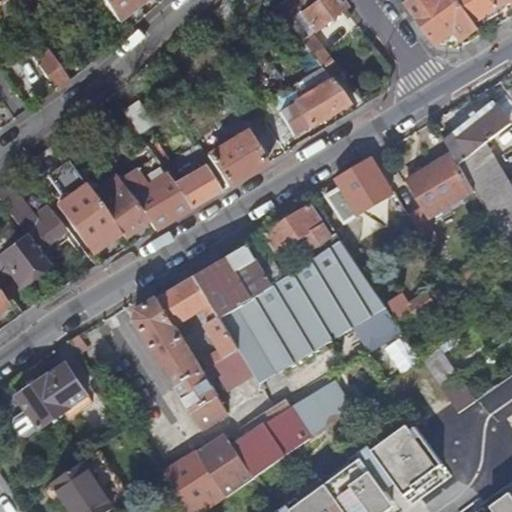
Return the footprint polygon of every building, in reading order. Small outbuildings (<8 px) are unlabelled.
[(102,0),(118,23),(149,0),(102,0)] [(292,0),(295,3),(282,13),(287,20),(300,11),(313,1),(312,0),(292,0)] [(300,11),(287,20),(299,37),(313,56),(322,48),(311,34),(344,9),(337,0),(319,0),(302,13),(300,11)] [(439,46),(458,32),(465,41),(481,29),(477,22),(460,0),(450,0),(443,6),(439,0),(416,0),(410,5),(439,46)] [(511,0),(460,0),(477,22),(511,1),(511,0)] [(299,37),(287,20),(275,30),(286,45),(299,37)] [(313,56),(333,81),(341,75),(322,48),(313,56)] [(36,62),(56,91),(69,83),(48,54),(36,62)] [(294,136),(349,103),(333,81),(322,88),(320,84),(315,87),(317,91),(296,104),(280,113),(294,136)] [(290,94),(296,104),(317,91),(315,87),(312,81),(290,94)] [(246,116),(256,110),(241,86),(231,93),(246,116)] [(124,111),(140,134),(153,125),(137,102),(124,111)] [(451,156),(458,167),(480,150),(486,145),(511,126),(498,110),(493,104),(453,135),(443,143),(451,156)] [(265,166),(245,134),(207,157),(227,188),(265,166)] [(156,158),(162,168),(169,163),(153,140),(147,144),(156,158)] [(511,252),(511,182),(510,183),(486,145),(480,150),(458,167),(471,188),(511,252)] [(458,167),(451,156),(421,174),(428,185),(413,194),(427,216),(471,188),(458,167)] [(162,168),(156,158),(121,181),(124,186),(132,197),(167,175),(162,168)] [(392,196),(370,162),(337,182),(341,189),(326,199),(343,226),(367,212),(379,205),(392,196)] [(85,186),(86,186),(69,163),(48,178),(66,201),(58,207),(88,248),(94,245),(98,250),(119,234),(85,186)] [(174,185),(191,210),(221,192),(204,167),(174,185)] [(428,185),(421,174),(407,183),(413,194),(428,185)] [(167,175),(132,197),(143,212),(149,221),(155,229),(156,231),(171,222),(191,210),(174,185),(167,175)] [(124,186),(121,181),(117,177),(93,195),(100,205),(124,186)] [(7,183),(0,187),(0,201),(28,238),(54,218),(46,208),(33,217),(7,183)] [(100,205),(125,239),(149,221),(143,212),(132,197),(124,186),(100,205)] [(379,205),(367,212),(370,217),(382,210),(379,205)] [(415,205),(403,212),(426,249),(438,242),(415,205)] [(311,209),(266,236),(278,254),(303,238),(312,250),(320,245),(324,253),(341,242),(336,235),(332,238),(311,209)] [(155,229),(149,221),(125,239),(129,244),(142,237),(155,229)] [(49,267),(28,238),(0,258),(0,260),(21,289),(49,267)] [(259,240),(247,247),(272,288),(286,278),(259,240)] [(286,278),(272,288),(222,321),(195,278),(137,313),(136,322),(202,431),(229,415),(209,382),(217,377),(227,394),(255,377),(260,385),(353,329),(387,309),(341,242),(324,253),(286,278)] [(222,321),(272,288),(247,247),(195,278),(222,321)] [(459,281),(466,291),(485,278),(479,269),(459,281)] [(397,314),(406,326),(434,306),(426,294),(397,314)] [(387,309),(353,329),(369,355),(403,333),(387,309)] [(441,387),(457,376),(439,349),(423,360),(441,387)] [(67,366),(17,399),(27,413),(15,421),(14,427),(21,436),(26,437),(38,430),(39,431),(64,414),(68,421),(93,404),(67,366)] [(353,409),(331,377),(205,466),(196,454),(163,474),(172,487),(188,511),(206,511),(227,498),(353,409)] [(434,473),(443,466),(415,428),(411,431),(408,426),(373,452),(397,485),(407,499),(437,477),(434,473)] [(386,493),(397,485),(369,447),(359,455),(362,460),(386,493)] [(102,454),(54,485),(72,511),(113,511),(132,500),(102,454)] [(386,493),(362,460),(291,511),(389,511),(391,511),(388,507),(393,502),(386,493)] [(511,511),(511,500),(510,502),(506,497),(485,511),(511,511)]
